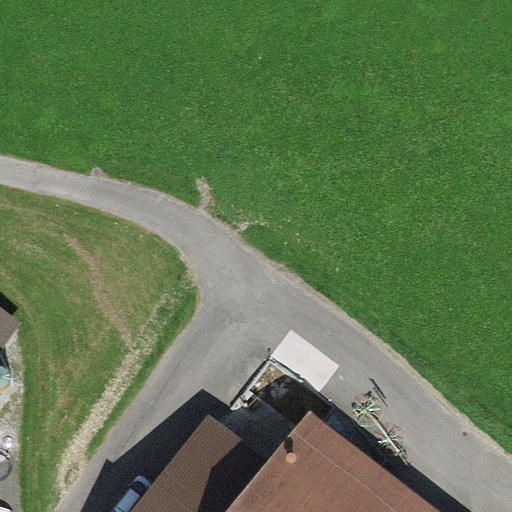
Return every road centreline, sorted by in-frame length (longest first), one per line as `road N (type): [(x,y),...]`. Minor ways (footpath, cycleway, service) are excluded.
road 1 (track): [(0,169),(153,208),(511,478)]
road 2 (track): [(93,511),(259,288)]
